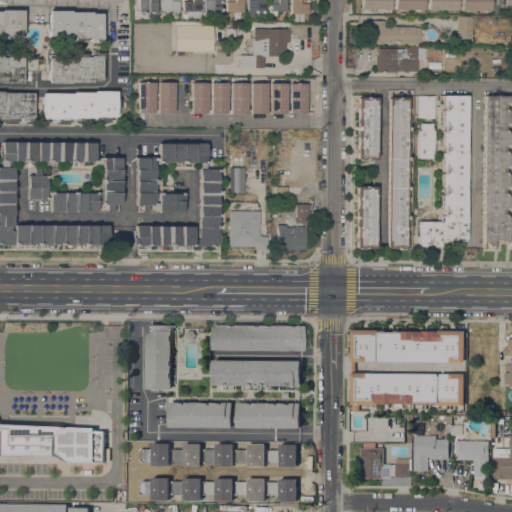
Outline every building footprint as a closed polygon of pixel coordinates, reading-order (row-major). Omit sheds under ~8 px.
[(138,0),(155,0),(155,12),(138,12),(138,0)] [(160,0),(177,0),(177,11),(160,11),(160,0)] [(181,11),(181,0),(198,0),(198,11),(197,11),(197,18),(185,18),(185,11),(181,11)] [(203,0),(220,0),(220,13),(203,13),(203,0)] [(242,0),(242,11),(225,11),(225,0),(242,0)] [(246,0),(263,0),(263,13),(253,13),(253,21),(247,21),(247,13),(246,13),(246,0)] [(285,0),(285,11),(275,10),(275,15),(270,15),(270,11),(268,11),(268,0),(285,0)] [(289,13),(289,0),(306,0),(306,14),(290,13),(289,13)] [(390,0),(390,9),(360,9),(360,0),(390,0)] [(423,0),(423,10),(394,9),(394,0),(423,0)] [(456,0),(456,10),(427,9),(427,0),(456,0)] [(490,0),(490,10),(461,10),(461,0),(490,0)] [(22,10),(22,36),(18,36),(18,39),(6,39),(6,35),(1,35),(1,37),(0,37),(0,11),(1,11),(1,10),(22,10)] [(101,37),(103,37),(103,41),(95,41),(95,39),(90,39),(90,38),(86,38),(86,41),(74,41),(74,37),(69,37),(69,36),(65,36),(65,39),(53,39),(54,36),(48,36),(48,10),(70,10),(70,12),(91,12),(91,13),(101,13),(101,37)] [(471,39),(455,38),(456,17),(471,17),(471,39)] [(366,20),(383,20),(383,27),(414,27),(414,28),(420,28),(420,42),(414,42),(414,44),(378,44),(378,43),(366,43),(366,20)] [(174,50),(174,23),(212,23),(212,51),(174,50)] [(234,41),(225,41),(225,28),(234,28),(234,41)] [(238,67),(239,55),(251,55),(251,38),(253,38),(253,28),(288,29),(288,42),(284,42),(284,56),(263,56),(263,68),(238,67)] [(375,48),(425,48),(425,59),(416,59),(416,71),(396,71),(396,72),(376,72),(376,71),(375,71),(375,48)] [(91,81),(91,82),(70,82),(70,83),(47,83),(48,57),(54,57),(54,54),(62,54),(62,58),(69,58),(69,56),(75,56),(75,52),(86,53),(86,56),(90,57),(90,55),(92,55),(92,52),(103,52),(102,58),(101,58),(101,81),(91,81)] [(0,82),(0,54),(1,54),(1,57),(8,57),(8,55),(16,55),(16,57),(22,57),(22,83),(0,82)] [(153,112),(137,112),(137,82),(154,82),(153,112)] [(173,113),(157,112),(157,82),(173,82),(173,113)] [(207,113),(190,113),(190,82),(207,83),(207,113)] [(226,113),(210,113),(210,83),(227,83),(226,113)] [(246,113),(229,113),(230,83),(246,83),(246,113)] [(266,114),(249,113),(249,83),(266,83),(266,114)] [(286,114),(269,114),(269,83),(286,83),(286,114)] [(305,114),(289,114),(289,83),(305,83),(305,114)] [(32,121),(26,121),(26,118),(17,118),(17,121),(5,121),(5,118),(1,118),(1,117),(0,117),(0,91),(2,92),(2,93),(32,93),(32,121)] [(115,99),(118,99),(118,110),(115,110),(115,116),(111,116),(111,120),(99,119),(99,116),(94,116),(94,117),(90,117),(89,121),(78,121),(78,118),(73,117),(73,119),(69,119),(69,122),(56,122),(57,118),(48,118),(48,122),(41,121),(41,93),(72,94),(72,92),(93,92),(93,91),(116,91),(115,99)] [(433,118),(416,118),(417,95),(433,96),(433,118)] [(465,243),(462,243),(462,245),(454,245),(454,240),(448,240),(444,240),(444,241),(439,241),(439,246),(418,246),(418,221),(439,221),(439,216),(442,216),(443,214),(443,209),(443,207),(441,207),(441,206),(439,206),(440,194),(442,195),(443,193),(443,188),(443,186),(441,186),(441,185),(439,185),(440,173),(442,174),(443,171),(444,167),(443,166),(441,166),(441,164),(440,164),(440,159),(441,159),(441,153),(442,153),(444,151),(444,146),(443,144),(441,144),(441,131),(443,131),(444,129),(444,125),(443,123),(441,123),(441,122),(440,122),(440,110),(443,110),(444,108),(444,103),(443,102),(442,102),(442,101),(440,101),(440,95),(466,95),(465,243)] [(482,96),(509,96),(509,102),(506,102),(504,104),(504,108),(506,111),(509,111),(509,123),(506,123),(504,125),(504,130),(506,132),(507,132),(507,144),(506,144),(504,147),(504,151),(506,154),(507,154),(507,159),(508,159),(508,165),(506,165),(504,167),(504,172),(505,174),(508,174),(508,186),(505,186),(504,188),(504,193),(505,195),(508,195),(508,207),(506,207),(504,209),(504,214),(505,216),(508,216),(508,223),(511,222),(511,248),(507,248),(507,243),(503,243),(503,242),(498,242),(498,241),(492,241),(492,247),(486,247),(486,244),(482,244),(482,96)] [(376,159),(356,159),(356,97),(377,97),(376,159)] [(406,248),(386,248),(387,98),(407,98),(406,248)] [(417,123),(431,123),(430,131),(432,131),(432,151),(430,151),(430,159),(418,158),(416,158),(417,123)] [(0,244),(0,142),(93,143),(93,155),(115,155),(115,157),(119,157),(119,206),(117,206),(117,210),(105,210),(105,206),(101,206),(101,207),(96,207),(96,212),(49,212),(49,200),(45,200),(45,201),(26,201),(26,168),(12,168),(12,225),(107,225),(107,231),(109,231),(109,244),(0,244)] [(133,246),(133,231),(134,231),(134,226),(193,226),(193,240),(198,240),(198,169),(168,169),(168,171),(172,171),(172,193),(184,193),(184,208),(182,208),(182,213),(158,213),(158,208),(149,208),(149,207),(148,207),(148,212),(137,212),(137,207),(135,207),(135,158),(140,158),(140,156),(158,156),(158,143),(205,144),(205,149),(207,149),(207,170),(217,170),(217,246),(133,246)] [(243,192),(229,192),(229,167),(243,167),(243,192)] [(274,186),(286,186),(287,199),(274,199),(274,186)] [(375,248),(355,248),(355,187),(376,187),(375,248)] [(295,204),(309,204),(308,216),(305,216),(305,223),(295,222),(295,204)] [(227,246),(228,210),(258,211),(258,235),(260,235),(260,236),(266,236),(266,250),(254,250),(254,246),(227,246)] [(304,249),(286,249),(286,250),(277,250),(277,249),(275,249),(276,224),(285,225),(285,227),(291,227),(291,226),(294,226),(294,227),(296,227),(296,226),(304,226),(304,227),(305,227),(304,249)] [(147,325),(171,325),(171,389),(146,389),(147,325)] [(301,326),(300,350),(212,349),(212,325),(301,326)] [(464,373),(464,405),(413,405),(413,404),(381,403),(381,404),(359,404),(359,411),(352,411),(352,404),(350,404),(351,329),(464,330),(464,362),(355,361),(355,372),(464,373)] [(511,355),(508,356),(508,355),(503,355),(502,347),(507,347),(507,339),(511,338),(511,355)] [(99,358),(98,358),(98,352),(95,352),(95,347),(107,347),(107,350),(111,350),(111,355),(123,355),(123,377),(108,376),(107,381),(99,381),(99,358)] [(301,361),(300,386),(212,385),(213,360),(301,361)] [(511,386),(509,386),(509,384),(504,384),(503,372),(508,372),(508,364),(511,363),(511,386)] [(169,427),(169,402),(232,402),(232,416),(236,416),(236,402),(300,403),(300,427),(236,427),(236,421),(232,421),(232,427),(169,427)] [(97,426),(108,426),(108,438),(97,438),(97,426)] [(413,435),(435,436),(435,439),(447,439),(447,459),(438,459),(438,457),(427,457),(427,470),(423,470),(423,471),(417,471),(417,470),(413,470),(413,435)] [(492,456),(493,456),(493,448),(509,448),(509,446),(508,446),(508,440),(510,439),(510,436),(511,436),(511,479),(492,479),(492,456)] [(488,441),(488,476),(473,476),(474,459),(455,459),(455,440),(488,441)] [(362,478),(362,462),(360,462),(360,448),(383,448),(383,464),(395,464),(395,459),(411,458),(411,470),(409,470),(409,477),(394,477),(394,476),(390,476),(390,478),(362,478)] [(263,453),(275,453),(275,451),(288,452),(288,457),(290,457),(290,467),(292,467),(292,471),(290,471),(290,480),(274,480),(274,479),(262,479),(263,453)] [(67,511),(0,511),(0,503),(67,504),(67,511)]
